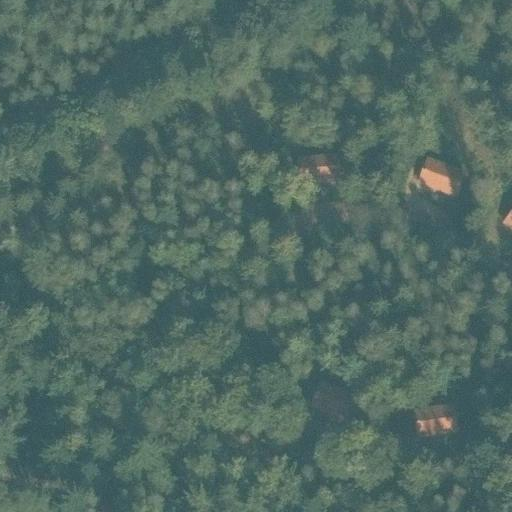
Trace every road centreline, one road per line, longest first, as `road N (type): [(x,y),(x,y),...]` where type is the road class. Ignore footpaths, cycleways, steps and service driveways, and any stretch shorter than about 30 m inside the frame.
road 1 (residential): [(167,327),(213,280),(281,231),(342,220),(411,224),(457,239),(511,285)]
road 2 (residential): [(511,447),(484,464),(399,468),(326,450),(249,401),(167,327)]
